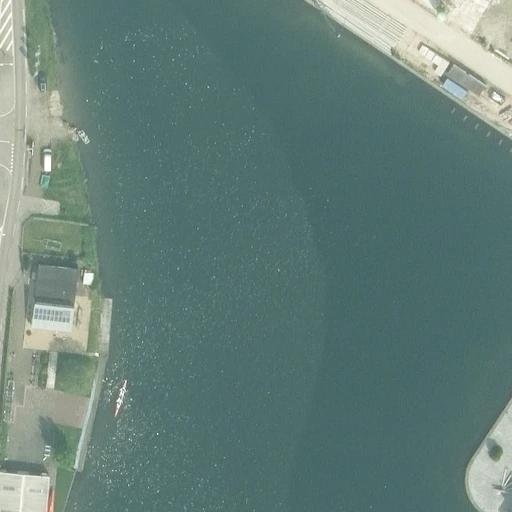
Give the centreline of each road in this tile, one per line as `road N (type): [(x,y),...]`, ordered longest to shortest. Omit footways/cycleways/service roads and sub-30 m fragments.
road 1 (residential): [(511,86),(385,0)]
road 2 (tertiary): [(18,136),(14,0)]
road 3 (tertiary): [(0,268),(18,136)]
